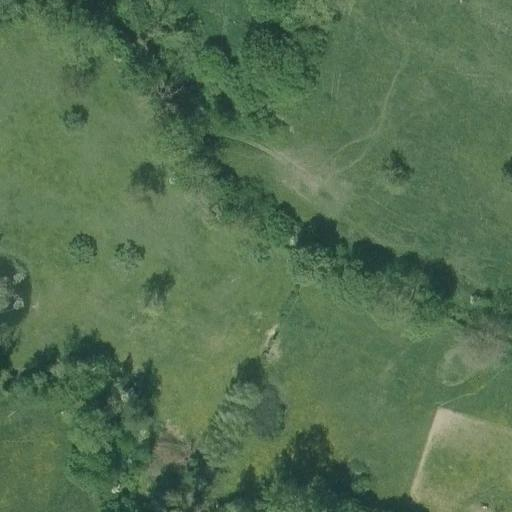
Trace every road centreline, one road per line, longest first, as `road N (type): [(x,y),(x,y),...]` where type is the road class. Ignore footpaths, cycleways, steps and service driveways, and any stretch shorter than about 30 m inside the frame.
road 1 (track): [(162,119),(233,123),(264,94),(297,0)]
road 2 (track): [(0,34),(76,36),(162,119)]
